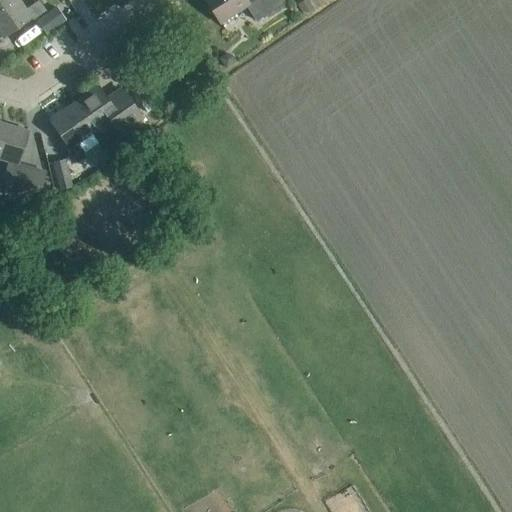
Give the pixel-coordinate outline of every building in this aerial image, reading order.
[(38,0),(26,9),(19,0),(3,0),(0,2),(0,34),(2,38),(33,16),(34,18),(46,10),(38,0)] [(255,21),(283,2),(281,0),(203,0),(219,23),(245,5),(255,21)] [(302,0),(296,4),(302,14),(313,7),(308,0),(302,0)] [(56,7),(38,20),(48,33),(66,21),(56,7)] [(223,56),(217,60),(224,70),(234,63),(231,58),(223,56)] [(121,87),(107,96),(97,83),(74,99),(95,130),(110,119),(120,133),(142,117),(121,87)] [(95,130),(74,99),(49,116),(71,147),(68,149),(77,162),(88,155),(79,141),(95,130)] [(0,122),(0,161),(7,164),(0,187),(0,192),(36,203),(44,174),(17,166),(28,130),(0,122)] [(110,160),(101,147),(91,154),(99,166),(110,160)] [(52,163),(59,190),(72,187),(65,160),(52,163)] [(372,511),(355,484),(326,503),(331,511),(372,511)]
